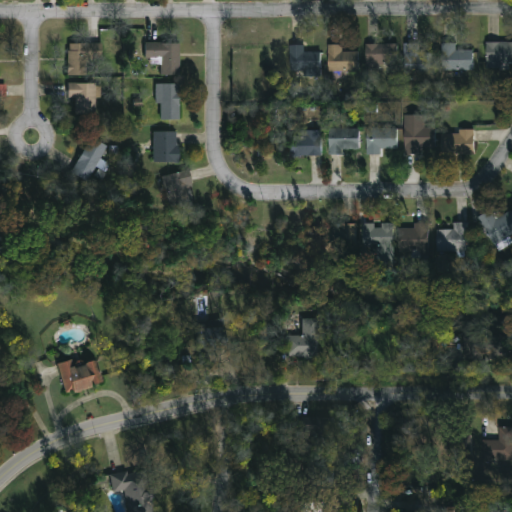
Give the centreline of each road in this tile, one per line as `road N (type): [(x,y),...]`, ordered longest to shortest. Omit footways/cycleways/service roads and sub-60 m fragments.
road 1 (residential): [(511,387),(198,404),(55,449),(0,485)]
road 2 (residential): [(511,10),(0,19)]
road 3 (residential): [(215,14),(217,156),(228,181),(249,195),(457,198),(479,189),(511,142)]
road 4 (residential): [(379,392),(377,511)]
